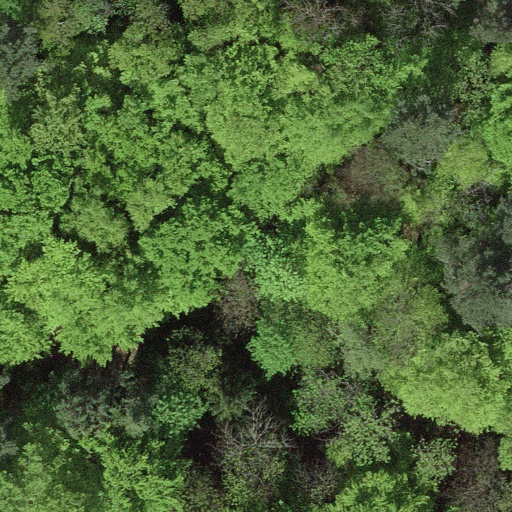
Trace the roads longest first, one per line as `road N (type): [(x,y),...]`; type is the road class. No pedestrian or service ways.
road 1 (track): [(0,281),(149,381),(210,441),(242,511)]
road 2 (track): [(382,511),(511,380)]
